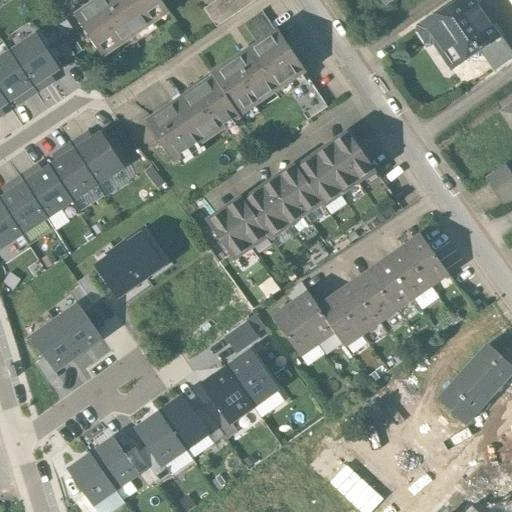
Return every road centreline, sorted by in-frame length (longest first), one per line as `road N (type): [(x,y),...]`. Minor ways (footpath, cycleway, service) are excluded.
road 1 (residential): [(511,289),(311,0)]
road 2 (unknown): [(414,511),(511,418)]
road 3 (unknown): [(407,141),(511,71)]
